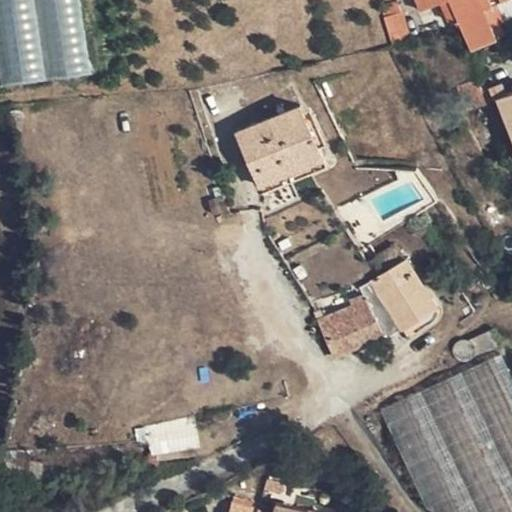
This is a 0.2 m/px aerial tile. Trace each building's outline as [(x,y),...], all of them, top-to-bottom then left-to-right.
[(81,0),(0,0),(0,67),(4,88),(94,73),(81,0)] [(440,5),(444,10),(453,6),(450,0),(413,0),(419,13),(440,5)] [(483,7),(479,0),(450,0),(453,6),(444,10),(449,22),(458,18),(483,7)] [(511,0),(479,0),(483,7),(486,13),(498,8),(511,1),(511,0)] [(377,11),(381,23),(400,17),(396,5),(377,11)] [(470,43),(495,33),(486,13),(483,7),(458,18),(470,43)] [(506,28),(498,8),(486,13),(495,33),(506,28)] [(400,17),(381,23),(388,45),(408,40),(400,17)] [(498,102),(511,135),(511,95),(506,98),(502,88),(489,93),(493,102),(498,102)] [(238,134),(261,186),(325,159),(303,106),(238,134)] [(261,186),(264,195),(329,168),(325,159),(261,186)] [(385,341),(403,330),(399,324),(406,319),(410,326),(438,309),(407,260),(373,282),(362,286),(365,293),(361,294),(364,300),(318,319),(334,352),(357,342),(359,347),(383,337),(385,341)] [(403,330),(410,326),(406,319),(399,324),(403,330)] [(511,511),(511,355),(509,349),(385,402),(432,511),(511,511)] [(200,369),(130,383),(139,429),(209,415),(200,369)]
